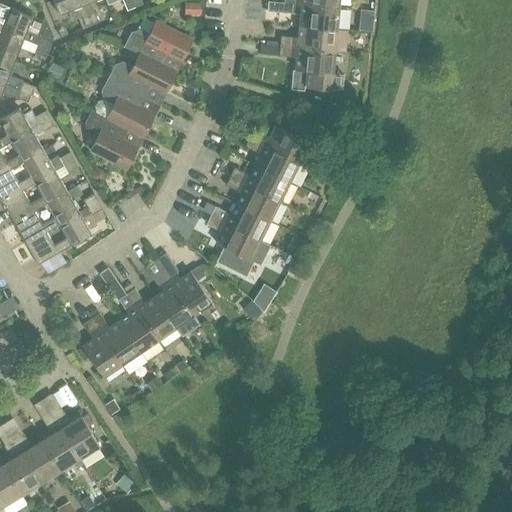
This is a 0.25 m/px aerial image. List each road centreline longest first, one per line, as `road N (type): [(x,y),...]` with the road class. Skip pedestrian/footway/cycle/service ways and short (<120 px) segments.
road 1 (residential): [(234,0),(224,80),(159,210),(31,298)]
road 2 (residential): [(23,412),(41,403),(60,376),(54,337),(31,298)]
